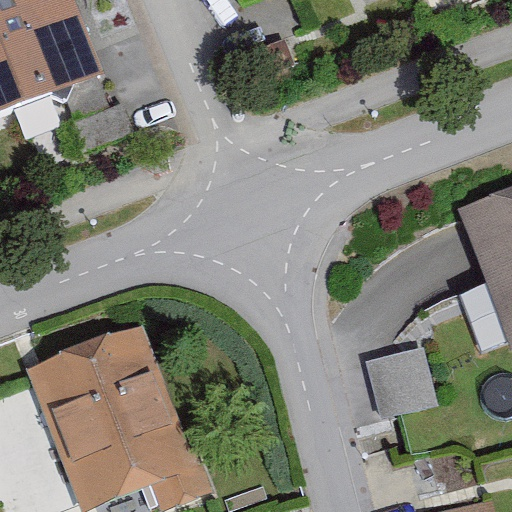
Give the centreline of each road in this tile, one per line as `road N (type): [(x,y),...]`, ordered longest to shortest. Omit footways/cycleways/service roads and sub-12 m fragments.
road 1 (residential): [(253,209),(334,511)]
road 2 (residential): [(253,209),(511,120)]
road 3 (residential): [(0,306),(253,209)]
road 4 (residential): [(168,0),(223,152),(253,209)]
